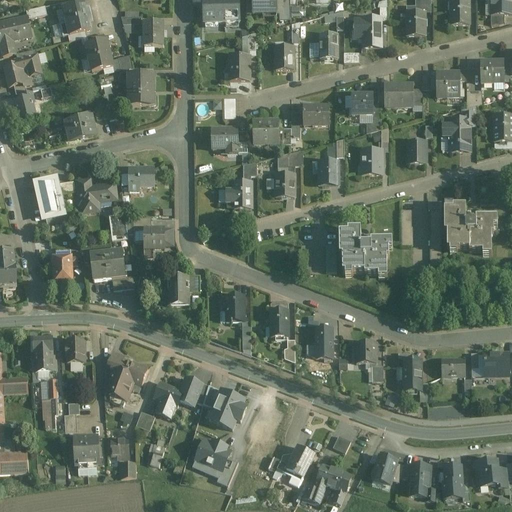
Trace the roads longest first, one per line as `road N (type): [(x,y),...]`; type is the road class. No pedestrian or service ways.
road 1 (tertiary): [(42,319),(111,321),(398,429),(433,435),(511,428)]
road 2 (residential): [(511,335),(444,341),(405,334),(200,253),(186,229),(183,131)]
road 3 (residential): [(511,36),(248,103)]
road 4 (residential): [(511,162),(250,226)]
road 5 (residential): [(183,131),(6,173)]
road 6 (residential): [(6,173),(42,319)]
road 7 (residential): [(183,131),(182,0)]
